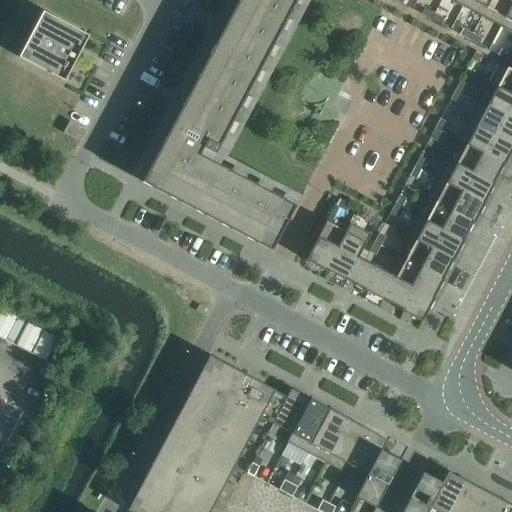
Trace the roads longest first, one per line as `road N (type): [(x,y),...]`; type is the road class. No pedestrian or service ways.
road 1 (residential): [(438,399),(66,200)]
road 2 (residential): [(170,0),(66,200)]
road 3 (tertiary): [(461,399),(463,362),(511,271)]
road 4 (residential): [(438,399),(382,511)]
